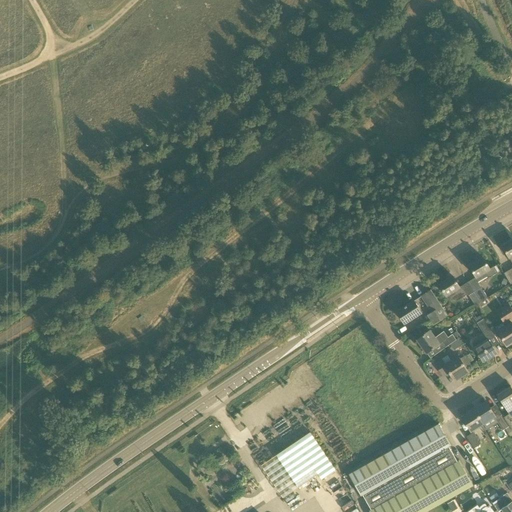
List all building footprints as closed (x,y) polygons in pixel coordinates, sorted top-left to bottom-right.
[(511,261),(511,240),(503,246),(511,261)] [(488,278),(498,272),(494,266),(490,269),(483,258),(470,266),(477,277),(485,272),(488,278)] [(454,276),(439,285),(448,298),(458,301),(467,295),(462,286),(460,287),(454,276)] [(474,292),(481,303),(488,298),(482,287),(474,292)] [(431,290),(421,296),(432,313),(427,316),(433,325),(448,316),(431,290)] [(476,306),(481,303),(474,292),(469,295),(476,306)] [(511,320),(511,308),(510,306),(507,300),(502,303),(504,307),(497,311),(504,322),(496,327),(499,332),(498,332),(507,345),(511,342),(511,321),(511,320)] [(422,312),(414,301),(397,312),(405,324),(422,312)] [(486,337),(487,337),(493,332),(482,315),(475,319),(478,323),(486,337)] [(456,340),(456,339),(452,334),(448,337),(444,332),(435,338),(430,330),(417,340),(427,354),(439,345),(443,350),(452,343),(456,340)] [(461,336),(457,331),(453,334),(457,340),(461,336)] [(473,345),(475,348),(483,361),(497,353),(487,337),(486,337),(481,340),(480,340),(479,340),(478,339),(475,342),(474,342),(473,343),(473,344),(473,345)] [(442,359),(436,363),(444,376),(449,372),(455,381),(468,372),(458,356),(445,364),(442,359)] [(497,395),(509,413),(511,411),(511,387),(511,386),(497,395)] [(474,409),(483,423),(494,415),(486,402),(474,409)] [(471,431),(482,423),(483,423),(474,409),(462,417),(471,431)] [(505,428),(509,426),(504,417),(502,414),(496,418),(499,422),(498,423),(502,430),(505,428)] [(361,496),(363,495),(449,447),(451,446),(439,424),(349,474),(361,496)] [(310,432),(277,454),(295,481),(314,468),(322,479),(336,469),(310,432)] [(474,448),(481,444),(476,435),(473,432),(467,436),(474,448)] [(386,511),(382,504),(457,461),(449,447),(363,495),(371,510),(370,510),(370,511),(386,511)] [(382,504),(386,511),(426,511),(474,485),(459,460),(457,461),(382,504)] [(511,511),(511,499),(507,493),(500,498),(499,496),(491,501),(499,511),(502,509),(503,511),(511,511)]
